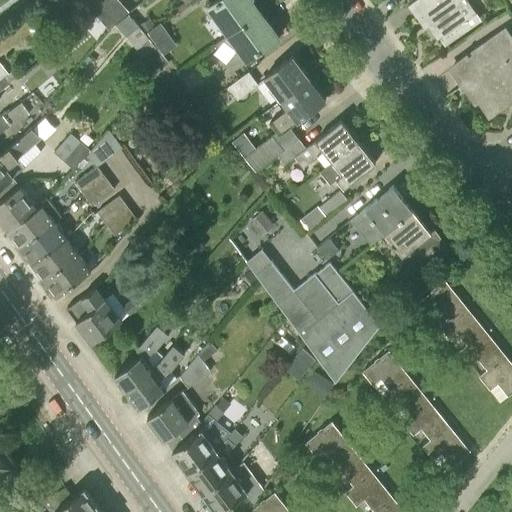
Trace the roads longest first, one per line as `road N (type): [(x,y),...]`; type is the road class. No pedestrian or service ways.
road 1 (tertiary): [(161,511),(0,288)]
road 2 (residential): [(475,177),(340,0)]
